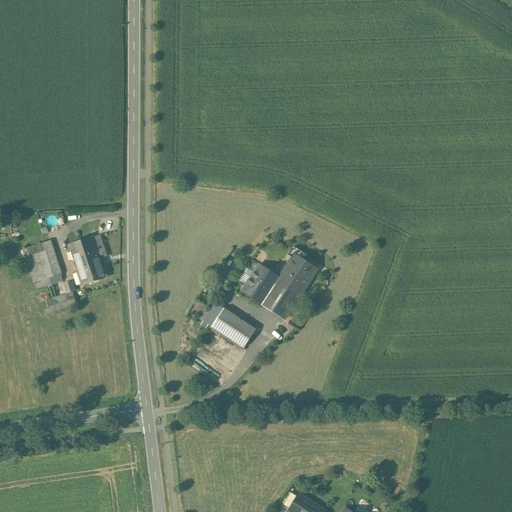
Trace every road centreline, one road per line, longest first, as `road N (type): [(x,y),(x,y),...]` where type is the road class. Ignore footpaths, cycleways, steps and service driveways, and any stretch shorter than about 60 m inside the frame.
road 1 (secondary): [(133,0),(133,283),(146,408)]
road 2 (track): [(188,408),(511,401)]
road 3 (tertiary): [(0,429),(146,408)]
